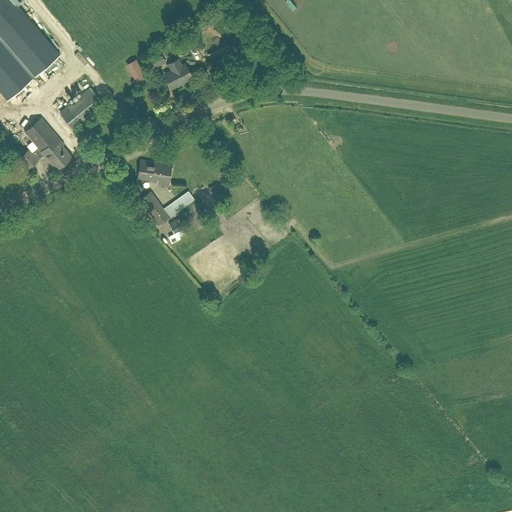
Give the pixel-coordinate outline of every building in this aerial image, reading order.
[(0,0),(0,90),(8,99),(15,93),(31,79),(40,71),(59,54),(17,5),(22,0),(0,0)] [(205,26),(198,15),(188,21),(195,32),(205,26)] [(180,41),(187,53),(195,48),(188,36),(180,41)] [(151,68),(165,61),(160,51),(146,58),(151,68)] [(257,55),(250,58),(254,66),(261,63),(257,55)] [(181,82),(192,76),(185,62),(181,64),(177,58),(168,63),(171,69),(164,73),(171,87),(181,82)] [(135,87),(147,80),(136,60),(127,65),(135,79),(132,81),(135,87)] [(69,135),(105,104),(89,86),(53,116),(69,135)] [(19,156),(29,167),(38,160),(37,159),(43,154),(56,169),(71,156),(62,145),(63,143),(41,117),(24,131),(37,147),(31,152),(28,149),(19,156)] [(137,178),(151,180),(157,181),(156,183),(168,185),(171,164),(140,159),(137,178)] [(210,193),(218,190),(215,184),(208,187),(210,193)] [(158,224),(169,216),(150,190),(139,198),(158,224)] [(188,190),(163,208),(170,216),(194,198),(188,190)] [(184,229),(183,228),(178,217),(168,222),(174,234),(184,229)]
